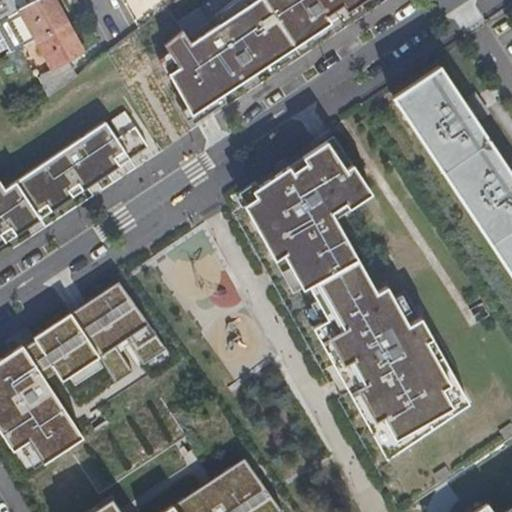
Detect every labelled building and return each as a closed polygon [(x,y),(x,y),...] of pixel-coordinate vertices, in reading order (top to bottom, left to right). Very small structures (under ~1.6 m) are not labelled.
[(0,0),(0,23),(5,20),(19,12),(12,0),(0,0)] [(50,0),(40,0),(19,12),(35,42),(65,25),(50,0)] [(361,0),(252,0),(189,41),(179,30),(163,43),(178,66),(167,72),(189,115),(330,21),(326,15),(342,4),(346,10),(361,0)] [(21,50),(35,42),(19,12),(5,20),(21,50)] [(65,25),(35,42),(50,70),(36,80),(48,99),(75,77),(66,63),(82,54),(65,25)] [(402,92),(391,100),(511,279),(511,180),(507,174),(471,120),(463,107),(437,69),(402,92)] [(468,103),(463,107),(471,120),(477,116),(468,103)] [(0,246),(144,152),(120,116),(108,125),(118,140),(112,143),(101,127),(0,193),(0,246)] [(331,139),(249,195),(253,200),(241,208),(273,263),(279,260),(298,293),(308,288),(326,322),(311,331),(384,463),(466,407),(419,323),(406,330),(384,291),(374,297),(332,222),(368,197),(331,139)] [(144,324),(116,283),(0,361),(0,439),(25,477),(79,440),(39,381),(52,372),(59,382),(97,356),(115,382),(129,373),(111,346),(123,338),(142,365),(162,351),(144,324)] [(279,511),(244,460),(166,511),(113,511),(106,501),(89,511),(279,511)] [(511,511),(511,507),(503,511),(492,511),(486,503),(471,511),(511,511)]
